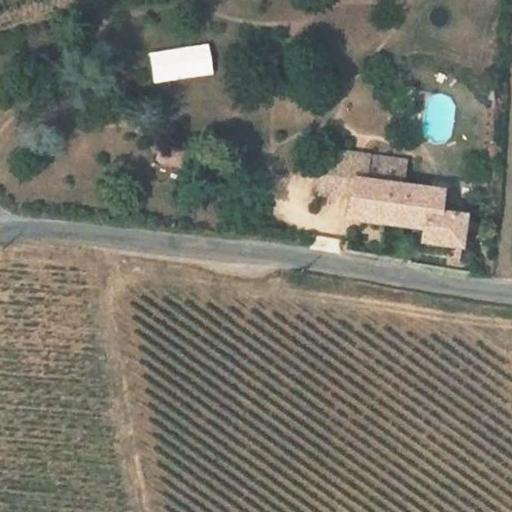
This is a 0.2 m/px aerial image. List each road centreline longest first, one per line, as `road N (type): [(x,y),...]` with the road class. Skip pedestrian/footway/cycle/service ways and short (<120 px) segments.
road 1 (residential): [(0,230),(101,231),(511,293)]
road 2 (track): [(0,61),(186,0)]
